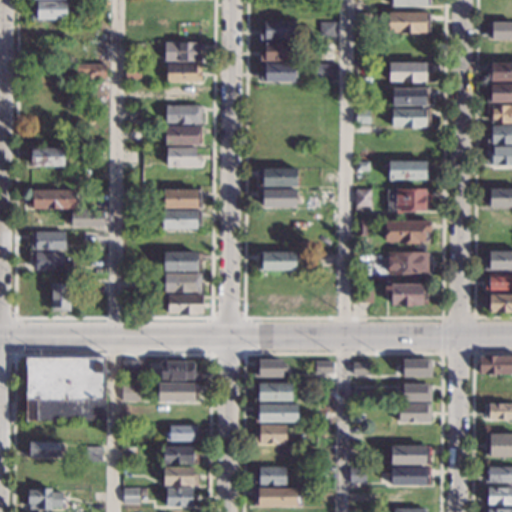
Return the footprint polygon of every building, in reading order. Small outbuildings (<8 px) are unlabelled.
[(65,19),(31,19),(31,10),(36,10),(36,1),(66,1),(65,19)] [(429,13),(428,33),(418,32),(418,34),(397,34),(398,33),(387,32),(387,12),(429,13)] [(370,36),(355,36),(355,13),(358,13),(370,13),(370,36)] [(511,39),(488,39),(488,21),(511,21),(511,39)] [(293,22),(293,40),(259,40),(259,30),(263,30),(263,22),(293,22)] [(335,37),(318,37),(319,22),(335,23),(335,37)] [(335,43),(335,62),(321,61),(321,42),(335,43)] [(200,44),(200,62),(163,62),(163,43),(200,44)] [(293,62),(259,61),(259,51),(263,51),(263,43),(293,43),(293,62)] [(141,58),(127,58),(127,44),(141,44),(141,58)] [(429,82),(419,82),(419,83),(401,83),(401,82),(388,81),(388,63),(429,63),(429,82)] [(511,81),(487,81),(487,63),(511,63),(511,81)] [(104,79),(93,79),(93,80),(84,80),(84,79),(75,79),(75,64),(105,65),(104,79)] [(140,79),(124,79),(125,64),(128,64),(140,64),(140,79)] [(200,82),(166,82),(166,64),(200,64),(200,82)] [(293,82),(259,82),(259,64),(293,64),(293,82)] [(335,65),(335,80),(312,79),(312,65),(335,65)] [(511,102),(486,102),(486,84),(511,84),(511,102)] [(427,106),(391,105),(391,88),(428,88),(427,106)] [(201,125),(165,124),(165,106),(201,106),(201,125)] [(511,124),(499,124),(499,123),(489,123),(489,115),(485,115),(485,106),(511,106),(511,124)] [(369,125),(355,124),(355,109),(369,109),(369,125)] [(429,127),(419,127),(419,129),(401,128),(401,127),(391,127),(391,109),(429,110),(429,127)] [(201,145),(164,144),(164,126),(201,127),(201,145)] [(511,144),(486,144),(486,126),(511,126),(511,144)] [(511,166),(490,166),(490,165),(484,164),(485,147),(490,147),(511,147),(511,166)] [(196,154),(200,154),(199,166),(166,166),(166,148),(196,149),(196,154)] [(63,167),(27,166),(27,149),(63,150),(63,167)] [(368,171),(354,171),(354,161),(368,162),(368,171)] [(429,179),(393,179),(393,181),(387,181),(388,161),(429,162),(429,179)] [(295,187),(259,186),(259,169),(295,169),(295,187)] [(511,207),(488,207),(488,206),(484,206),(484,190),(488,190),(488,188),(511,188),(511,207)] [(199,208),(163,208),(163,189),(200,190),(199,208)] [(75,198),(79,198),(78,209),(28,208),(28,198),(31,199),(31,190),(75,190),(75,198)] [(295,208),(258,207),(259,190),(295,191),(295,208)] [(333,205),(318,205),(318,190),(333,190),(333,205)] [(370,207),(354,207),(355,190),(370,190),(370,207)] [(429,210),(413,210),(413,212),(401,212),(401,214),(395,214),(395,210),(386,210),(386,190),(430,190),(429,210)] [(103,227),(70,226),(70,211),(103,212),(103,227)] [(200,226),(196,226),(196,229),(162,229),(162,211),(200,211),(200,226)] [(368,221),(368,236),(353,236),(354,221),(368,221)] [(430,243),(418,243),(418,244),(397,244),(397,242),(383,242),(383,221),(430,221),(430,243)] [(64,249),(30,249),(30,232),(64,233),(64,249)] [(201,250),(162,250),(162,232),(201,232),(201,250)] [(427,253),(427,274),(386,273),(386,252),(427,253)] [(511,270),(483,270),(483,257),(488,257),(488,252),(511,252),(511,270)] [(63,270),(34,270),(34,261),(29,261),(29,253),(63,253),(63,270)] [(200,271),(163,270),(163,253),(200,253),(200,271)] [(295,271),(258,271),(258,253),(295,253),(295,271)] [(199,293),(164,292),(164,274),(200,275),(199,293)] [(511,290),(484,290),(484,280),(487,280),(488,274),(511,274),(511,290)] [(68,312),(50,312),(50,283),(69,284),(68,312)] [(426,306),(390,305),(390,294),(384,294),(384,286),(391,286),(391,283),(427,284),(426,306)] [(372,303),(354,303),(354,287),(372,287),(372,303)] [(511,312),(482,312),(482,294),(511,294),(511,312)] [(202,296),(201,314),(197,314),(197,316),(178,315),(178,314),(167,314),(167,295),(202,296)] [(511,374),(495,374),(495,377),(487,377),(487,374),(477,374),(477,356),(511,356),(511,374)] [(104,421),(25,421),(25,357),(104,358),(104,421)] [(254,375),(254,358),(282,358),(282,375),(254,375)] [(430,375),(401,375),(401,359),(430,358),(430,375)] [(316,370),(316,359),(333,359),(333,370),(316,370)] [(139,375),(120,375),(121,360),(139,361),(139,375)] [(371,373),(353,373),(353,361),(370,361),(371,373)] [(193,364),(195,364),(195,372),(197,372),(197,381),(159,381),(159,362),(193,362),(193,364)] [(141,398),(123,398),(123,383),(142,384),(141,398)] [(198,401),(184,401),(184,403),(173,403),(174,402),(157,401),(157,383),(199,384),(198,401)] [(431,399),(402,400),(402,384),(431,383),(431,399)] [(291,402),(254,401),(254,384),(291,384),(291,402)] [(430,422),(398,422),(398,404),(430,404),(430,422)] [(296,423),(254,422),(255,405),(296,405),(296,423)] [(511,419),(483,419),(484,405),(511,405),(511,419)] [(285,444),(255,443),(255,432),(258,433),(259,425),(285,426),(285,444)] [(196,426),(196,441),(169,441),(169,426),(196,426)] [(511,455),(485,455),(485,433),(511,433),(511,455)] [(60,445),(63,445),(63,452),(60,452),(60,458),(26,457),(26,450),(29,450),(29,442),(61,443),(60,445)] [(192,454),(197,454),(197,464),(162,464),(162,446),(193,446),(192,454)] [(428,465),(389,464),(390,446),(428,447),(428,465)] [(101,447),(101,462),(85,462),(85,447),(101,447)] [(137,462),(121,462),(121,447),(137,447),(137,462)] [(511,467),(511,484),(511,483),(484,482),(484,474),(487,474),(487,467),(511,467)] [(192,475),(196,475),(196,486),(162,486),(162,468),(192,468),(192,475)] [(285,485),(277,485),(277,486),(265,486),(265,485),(254,485),(255,468),(285,468),(285,485)] [(364,484),(348,484),(348,468),(364,468),(364,484)] [(428,486),(390,485),(390,468),(395,468),(429,468),(428,486)] [(192,489),(191,507),(165,506),(165,488),(192,489)] [(300,507),(256,506),(256,488),(299,489),(301,489),(300,507)] [(511,488),(511,504),(482,504),(482,488),(511,488)] [(51,493),(62,493),(61,508),(51,507),(51,509),(28,509),(28,490),(35,490),(35,489),(51,489),(51,493)] [(138,489),(138,504),(122,504),(123,489),(138,489)]
